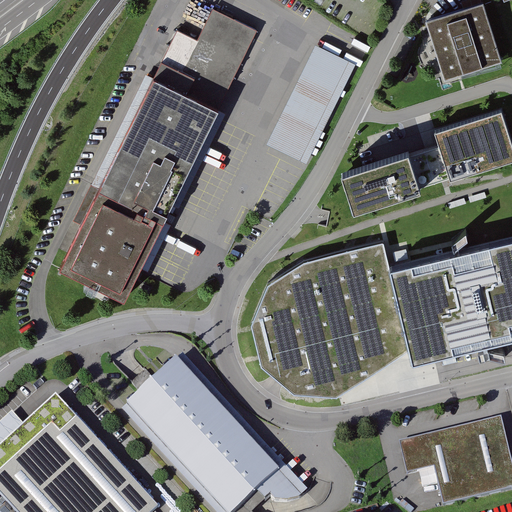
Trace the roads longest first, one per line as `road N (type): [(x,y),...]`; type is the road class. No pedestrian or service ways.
road 1 (residential): [(511,379),(341,419),(298,420),(260,406),(244,390),(231,372),(222,328)]
road 2 (residential): [(262,248),(280,255),(511,179)]
road 3 (motorway): [(0,206),(29,131),(111,0)]
road 4 (unclassified): [(222,328),(163,322),(110,330),(34,356),(0,380)]
road 5 (residential): [(262,248),(317,178),(354,106)]
road 6 (unclassified): [(354,106),(397,117),(511,84)]
